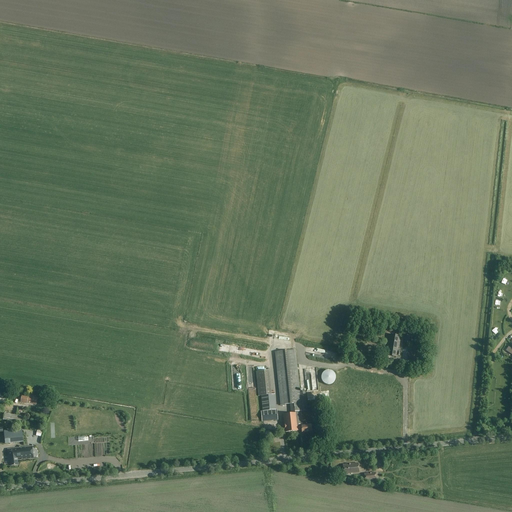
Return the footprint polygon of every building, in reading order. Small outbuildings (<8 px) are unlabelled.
[(396,357),(397,348),(399,348),(401,336),(389,334),(387,350),(389,350),(388,356),(396,357)] [(300,392),(296,350),(276,352),(280,406),(290,405),(291,414),(284,415),(285,432),(302,431),(302,433),(312,432),(311,425),(306,425),(306,422),(302,423),(301,411),(307,411),(306,392),(300,392)] [(321,376),(321,377),(321,379),(322,380),(322,381),(323,382),(324,383),(325,384),(326,384),(328,385),(329,385),(330,384),(332,384),(333,383),(334,382),(335,381),(335,380),(335,379),(336,377),(335,376),(335,375),(334,373),(333,372),(332,371),(331,371),(330,370),(328,370),(327,370),(326,371),(324,371),(323,372),(322,373),(322,375),(321,376)] [(259,396),(261,396),(263,411),(261,412),(262,422),(278,420),(277,410),(276,410),(275,395),(271,395),(269,371),(257,372),(259,396)] [(37,398),(22,395),(20,403),(27,404),(27,403),(36,405),(37,398)] [(4,413),(3,420),(24,423),(25,417),(4,413)] [(22,430),(4,431),(5,444),(23,442),(22,430)] [(32,447),(8,450),(9,462),(10,462),(10,466),(18,465),(18,458),(20,458),(21,460),(34,459),(32,447)] [(358,463),(343,465),(344,474),(359,472),(358,463)]
